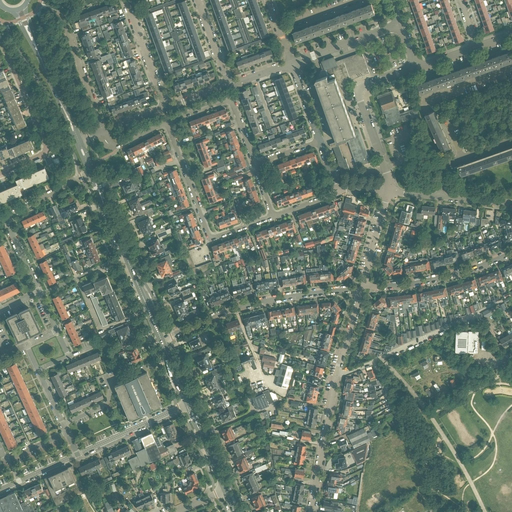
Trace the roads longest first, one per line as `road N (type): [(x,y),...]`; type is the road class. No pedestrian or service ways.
road 1 (residential): [(310,511),(356,293)]
road 2 (residential): [(160,340),(235,308),(356,293)]
road 3 (residential): [(388,192),(357,91),(415,66)]
road 4 (residential): [(102,131),(60,12),(87,0)]
road 5 (residential): [(366,284),(443,277),(511,252)]
road 6 (residential): [(168,357),(116,380),(105,405),(62,424)]
road 7 (residential): [(77,455),(187,403)]
road 8 (residential): [(207,235),(165,122)]
